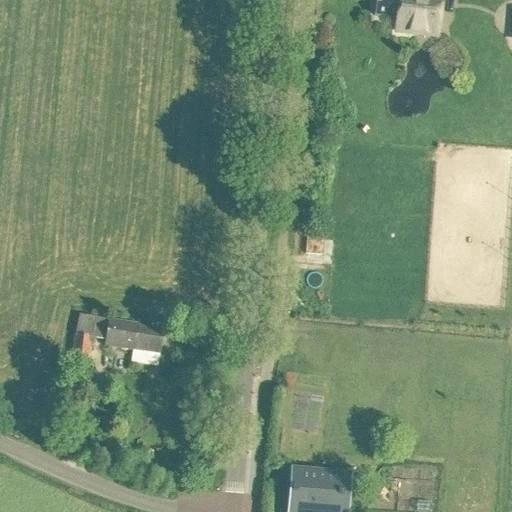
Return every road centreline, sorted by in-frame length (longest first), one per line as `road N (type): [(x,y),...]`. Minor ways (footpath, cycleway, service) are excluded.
road 1 (tertiary): [(233,511),(277,0)]
road 2 (unclassified): [(212,511),(0,437)]
